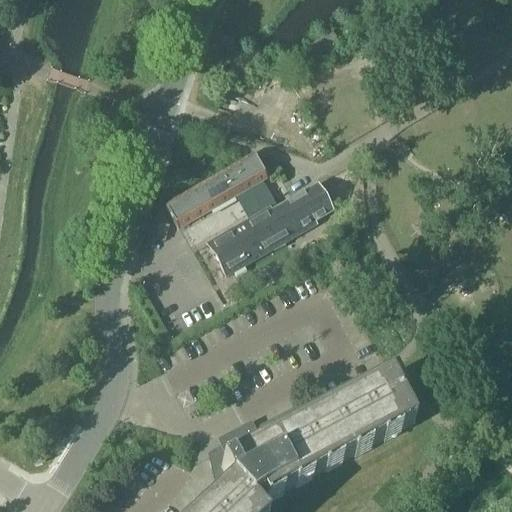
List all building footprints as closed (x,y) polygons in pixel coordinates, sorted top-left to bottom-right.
[(366,55),(407,30),(404,24),(402,22),(361,47),(362,49),(366,55)] [(311,45),(320,59),(341,45),(331,31),(311,45)] [(177,231),(266,180),(253,156),(164,208),(177,231)] [(225,279),(316,227),(314,223),(331,213),(330,211),(331,207),(327,201),(324,200),(316,187),(271,213),(269,210),(206,246),(225,279)] [(310,242),(298,249),(303,258),(315,251),(310,242)] [(257,511),(252,506),(262,499),(264,504),(413,425),(402,405),(400,401),(392,385),(317,424),(315,419),(309,422),(300,406),(254,430),(252,431),(254,436),(225,451),(222,447),(220,448),(207,455),(215,491),(216,491),(219,495),(223,500),(209,511),(257,511)]
